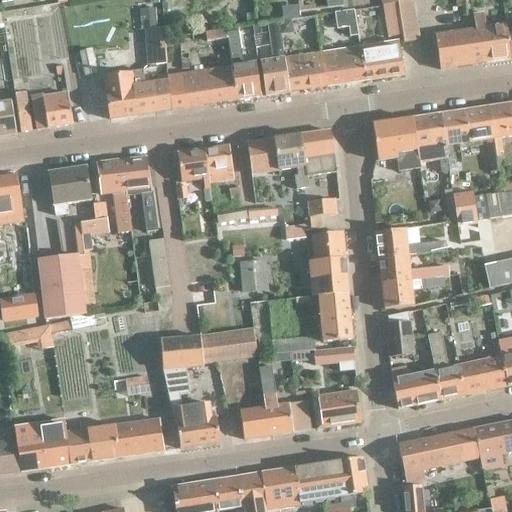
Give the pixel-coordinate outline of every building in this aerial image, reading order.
[(413,0),(381,0),(382,7),(398,5),(403,37),(404,45),(420,43),(414,3),(413,0)] [(465,7),(464,0),(454,0),(456,8),(465,7)] [(387,39),(403,37),(398,5),(382,7),(387,39)] [(353,11),(334,14),(336,30),(348,29),(350,38),(358,37),(353,11)] [(511,60),(506,25),(486,28),(484,14),(474,15),(476,29),(435,35),(440,71),(511,60)] [(267,25),(272,61),(260,63),(265,96),(289,93),(284,59),(278,24),(267,25)] [(147,65),(167,62),(164,28),(144,31),(147,65)] [(231,67),(236,101),(261,98),(256,63),(243,65),(238,32),(227,34),(226,30),(205,33),(207,44),(228,41),(232,67),(231,67)] [(360,48),(366,81),(404,75),(399,42),(360,48)] [(322,54),(327,87),(366,81),(360,48),(322,54)] [(80,54),(85,78),(97,75),(92,51),(80,54)] [(284,59),(289,93),(327,87),(322,54),(284,59)] [(168,82),(171,111),(236,101),(231,67),(168,77),(168,82)] [(134,99),(136,116),(171,111),(168,82),(144,85),(146,97),(134,99)] [(146,97),(144,85),(106,91),(110,120),(136,116),(134,99),(146,97)] [(21,134),(32,132),(26,94),(15,96),(21,134)] [(43,96),(31,97),(32,104),(36,131),(73,126),(68,94),(43,98),(43,96)] [(0,105),(0,136),(16,134),(11,103),(0,105)] [(511,104),(489,108),(496,154),(504,153),(502,138),(511,136),(511,104)] [(496,154),(489,108),(441,115),(446,147),(487,140),(489,155),(496,154)] [(446,147),(441,115),(414,119),(420,164),(448,160),(446,147)] [(379,157),(395,155),(398,173),(421,170),(420,164),(414,119),(374,125),(379,157)] [(325,133),(300,137),(305,169),(306,176),(306,179),(336,174),(330,132),(325,133)] [(300,137),(275,140),(279,172),(279,173),(305,169),(300,137)] [(279,172),(275,140),(247,144),(252,176),(279,172)] [(206,151),(210,184),(234,180),(229,147),(206,151)] [(210,184),(206,151),(178,154),(182,182),(204,179),(206,190),(211,190),(210,184)] [(152,194),(152,190),(148,159),(123,162),(128,197),(143,195),(148,232),(159,231),(154,194),(152,194)] [(128,197),(123,162),(98,165),(102,196),(114,194),(119,234),(132,233),(128,197)] [(68,205),(91,202),(87,169),(51,174),(57,216),(69,215),(68,205)] [(6,207),(25,205),(21,175),(0,178),(0,216),(7,216),(6,207)] [(177,190),(178,202),(188,201),(187,189),(177,190)] [(241,200),(240,190),(230,191),(231,202),(241,200)] [(503,218),(511,216),(511,200),(511,193),(499,195),(503,218)] [(499,195),(487,197),(491,220),(503,218),(499,195)] [(491,220),(487,197),(476,199),(479,222),(491,220)] [(329,201),(309,203),(313,231),(323,229),(321,218),(317,219),(316,210),(330,208),(329,201)] [(91,236),(109,233),(106,204),(94,206),(96,222),(80,223),(84,252),(93,251),(91,236)] [(248,212),(248,220),(278,218),(277,210),(248,212)] [(245,212),(216,217),(218,225),(247,220),(245,212)] [(306,240),(304,227),(284,229),(286,242),(306,240)] [(379,260),(409,257),(447,253),(446,243),(408,247),(406,230),(376,233),(379,260)] [(319,297),(349,294),(343,233),(313,236),(316,262),(310,263),(314,298),(319,297)] [(38,257),(36,237),(26,238),(28,258),(38,257)] [(156,288),(171,287),(165,240),(150,242),(156,288)] [(46,321),(86,317),(79,256),(39,260),(46,321)] [(409,257),(379,260),(382,286),(412,282),(419,282),(442,279),(449,278),(448,268),(411,272),(409,257)] [(511,260),(497,264),(502,286),(511,283),(511,260)] [(243,292),(268,290),(265,263),(240,265),(243,292)] [(502,286),(497,264),(485,266),(490,289),(502,286)] [(443,287),(442,279),(419,282),(420,290),(443,287)] [(412,282),(382,286),(385,311),(415,308),(412,282)] [(349,294),(319,297),(324,343),(353,340),(349,294)] [(37,317),(34,297),(0,301),(0,309),(2,321),(37,317)] [(411,325),(410,315),(388,319),(389,327),(386,328),(390,359),(415,357),(411,325)] [(255,330),(215,336),(219,364),(258,358),(255,330)] [(428,338),(436,373),(442,402),(467,397),(460,368),(450,370),(442,335),(428,338)] [(215,336),(201,338),(204,366),(219,364),(215,336)] [(205,368),(204,366),(201,338),(161,342),(164,371),(205,368)] [(274,356),(315,352),(314,338),(273,342),(274,356)] [(314,353),(315,367),(353,364),(352,350),(314,353)] [(511,387),(511,356),(503,358),(510,388),(511,387)] [(460,368),(467,397),(510,388),(503,358),(460,368)] [(399,411),(442,402),(436,373),(409,379),(407,369),(391,373),(392,380),(399,411)] [(264,397),(276,395),(273,373),(261,374),(264,397)] [(126,390),(147,387),(146,379),(125,382),(126,390)] [(180,390),(168,391),(175,426),(177,426),(181,450),(221,444),(217,418),(212,419),(210,404),(183,408),(180,390)] [(317,430),(362,424),(357,392),(349,393),(319,398),(319,402),(313,403),(317,430)] [(266,409),(269,437),(293,434),(289,405),(278,407),(276,395),(264,397),(266,409)] [(307,403),(289,405),(293,434),(311,431),(307,403)] [(244,441),(269,437),(266,409),(240,412),(244,441)] [(114,428),(119,459),(165,452),(160,421),(114,428)] [(119,459),(114,428),(96,430),(95,422),(79,424),(80,432),(67,434),(72,466),(119,459)] [(511,422),(476,430),(482,460),(485,472),(504,468),(501,456),(511,453),(511,422)] [(16,442),(0,443),(0,476),(72,466),(67,434),(66,434),(64,423),(15,430),(16,442)] [(482,460),(476,430),(401,446),(408,482),(403,484),(406,511),(424,511),(422,488),(426,487),(425,472),(482,460)] [(335,464),(341,498),(342,505),(324,507),(324,511),(349,511),(349,510),(355,509),(353,496),(369,494),(364,459),(335,464)] [(267,505),(268,511),(303,507),(302,504),(341,498),(335,464),(262,475),(267,505)] [(267,505),(262,475),(237,478),(242,511),(268,511),(267,505)] [(214,482),(218,511),(221,511),(236,510),(235,511),(242,511),(237,478),(214,482)] [(175,511),(218,511),(214,482),(172,488),(175,511)] [(490,502),(491,511),(505,511),(503,499),(490,502)]
